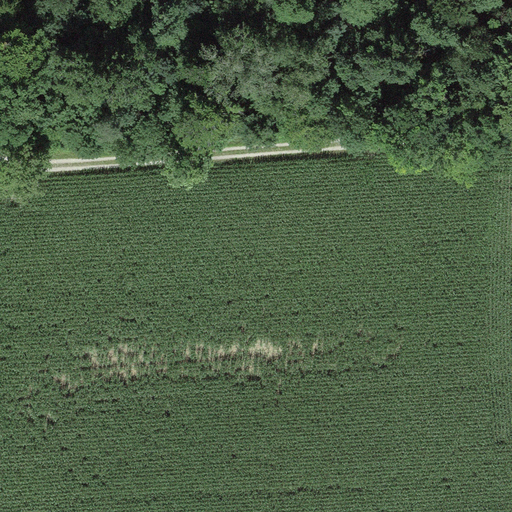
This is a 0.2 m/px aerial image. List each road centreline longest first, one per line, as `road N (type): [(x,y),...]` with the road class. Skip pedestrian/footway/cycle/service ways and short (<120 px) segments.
road 1 (track): [(0,164),(109,180),(329,144)]
road 2 (track): [(511,136),(329,144)]
